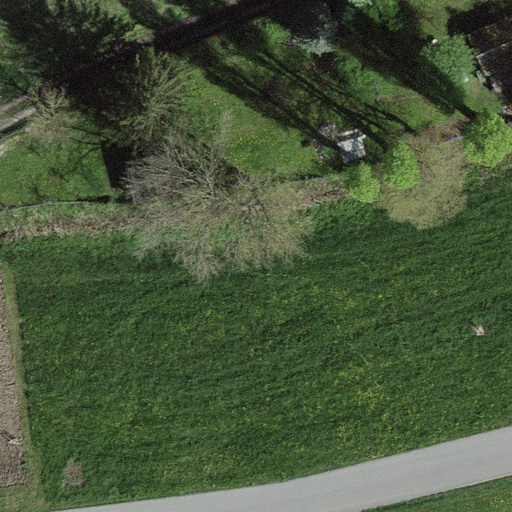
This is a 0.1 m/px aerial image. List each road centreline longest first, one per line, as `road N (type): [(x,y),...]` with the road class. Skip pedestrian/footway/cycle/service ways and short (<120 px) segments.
road 1 (track): [(293,0),(0,135)]
road 2 (residential): [(511,451),(242,511)]
